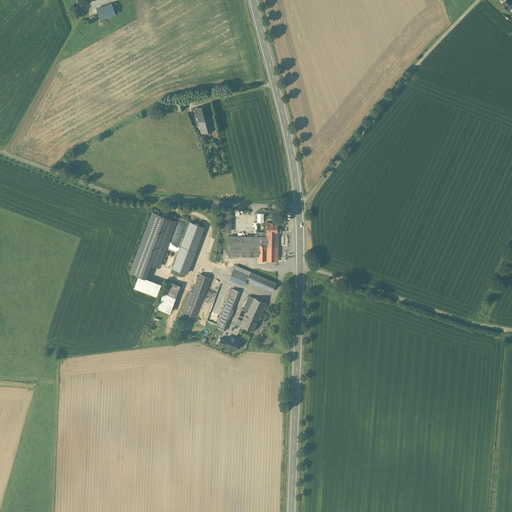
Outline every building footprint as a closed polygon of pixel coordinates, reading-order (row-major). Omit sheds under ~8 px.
[(511,0),(508,0),(503,5),(511,13),(511,11),(511,0)] [(112,4),(96,9),(100,20),(115,14),(112,4)] [(182,101),(175,103),(177,111),(185,109),(182,101)] [(208,104),(195,108),(200,126),(213,123),(208,104)] [(213,123),(200,126),(201,133),(215,130),(213,123)] [(171,219),(153,212),(130,272),(146,278),(151,264),(159,267),(172,230),(172,229),(173,229),(173,230),(177,217),(173,216),(171,219)] [(231,212),(222,212),(222,233),(230,233),(231,212)] [(190,222),(177,256),(192,261),(204,227),(190,222)] [(277,223),(267,223),(267,232),(267,233),(277,233),(277,232),(277,223)] [(277,233),(267,233),(267,237),(266,245),(259,245),(258,257),(258,260),(277,261),(277,233)] [(258,236),(229,236),(228,256),(258,257),(259,245),(266,245),(267,237),(258,236)] [(248,276),(234,269),(230,279),(244,285),(246,280),(248,276)] [(276,283),(250,272),(248,276),(246,280),(272,292),(276,283)] [(200,274),(189,304),(199,308),(210,278),(200,274)] [(167,290),(166,293),(178,297),(182,285),(167,280),(164,289),(167,290)] [(233,285),(222,316),(230,319),(241,288),(233,285)] [(266,303),(253,297),(245,315),(258,321),(266,303)] [(258,321),(245,315),(241,325),(254,330),(258,321)] [(230,319),(222,316),(217,328),(225,331),(230,319)] [(219,345),(238,350),(242,339),(229,335),(228,337),(222,336),(219,345)]
